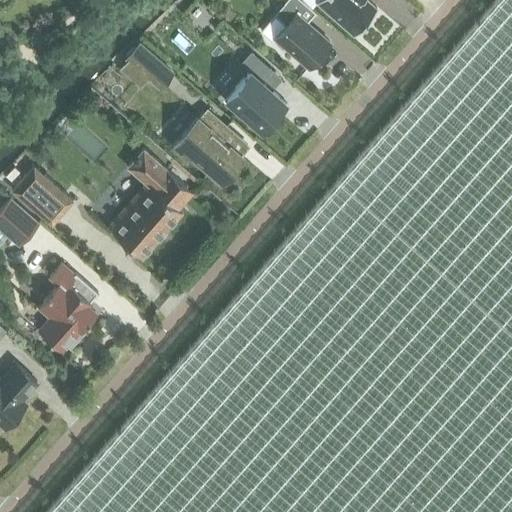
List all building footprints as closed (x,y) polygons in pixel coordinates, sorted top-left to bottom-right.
[(511,511),(511,0),(491,0),(41,511),(511,511)] [(315,0),(316,0),(353,33),(376,7),(368,0),(315,0)] [(274,37),(308,66),(329,42),(295,12),(274,37)] [(247,70),(225,96),(260,127),(284,101),(260,79),(270,68),(249,49),(238,62),(247,70)] [(130,72),(161,99),(174,85),(142,57),(130,72)] [(202,112),(194,121),(168,150),(182,161),(186,157),(216,183),(237,159),(213,138),(221,129),(202,112)] [(150,185),(111,229),(124,241),(123,241),(128,245),(129,244),(141,256),(181,210),(168,199),(169,198),(167,196),(181,181),(143,148),(128,165),(150,185)] [(13,188),(52,222),(73,198),(34,164),(13,188)] [(0,208),(0,227),(19,244),(38,223),(9,198),(0,208)] [(57,283),(45,297),(61,312),(45,331),(64,348),(67,344),(69,346),(83,330),(81,328),(96,311),(88,304),(90,301),(89,300),(97,291),(75,272),(74,273),(60,261),(48,275),(57,283)] [(37,374),(16,356),(1,374),(0,373),(0,411),(7,418),(10,415),(13,415),(18,409),(18,405),(26,396),(22,391),(37,374)]
